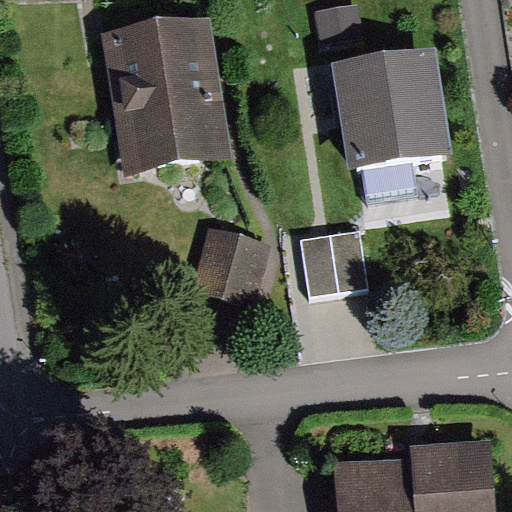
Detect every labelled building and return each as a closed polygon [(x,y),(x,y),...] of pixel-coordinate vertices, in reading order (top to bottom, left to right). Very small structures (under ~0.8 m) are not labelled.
[(359,6),(318,13),(324,50),(365,43),(359,6)] [(127,172),(233,154),(209,17),(103,35),(127,172)] [(413,162),(454,156),(438,45),(332,60),(349,171),(364,168),(368,202),(418,194),(413,162)] [(190,292),(252,309),(271,243),(209,225),(190,292)] [(311,299),(367,291),(358,233),(302,242),(311,299)] [(495,511),(491,441),(412,446),(413,461),(340,466),(343,511),(495,511)]
